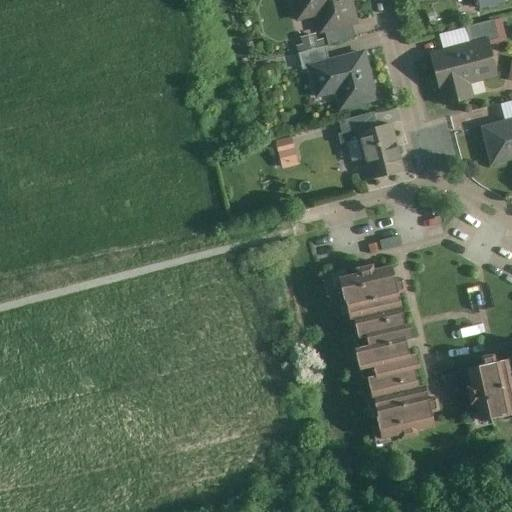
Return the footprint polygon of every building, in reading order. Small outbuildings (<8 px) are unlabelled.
[(355,21),(349,0),(285,0),(291,19),(310,14),(315,31),(320,29),(349,22),(355,21)] [(463,25),(466,39),(484,35),(485,38),(495,36),(490,18),(463,25)] [(349,22),(320,29),(324,42),(353,35),(349,22)] [(466,39),(425,50),(438,104),(470,97),(466,81),(494,74),(485,38),(484,35),(466,39)] [(302,61),(324,55),(321,44),(294,51),(298,67),(304,66),(302,61)] [(374,99),(361,46),(324,55),(302,61),(304,66),(311,96),(329,92),(334,109),(374,99)] [(351,130),(373,124),(369,111),(334,119),(337,131),(334,132),(336,141),(353,137),(351,130)] [(511,114),(476,124),(486,163),(511,156),(511,114)] [(400,169),(387,120),(373,124),(351,130),(353,137),(364,179),(400,169)] [(284,168),(300,163),(291,136),(275,141),(284,168)] [(428,427),(425,412),(431,410),(427,395),(420,396),(418,383),(411,385),(408,367),(414,366),(411,350),(403,352),(400,336),(408,334),(405,320),(399,321),(393,290),(402,288),(399,276),(391,278),(387,260),(366,265),(365,261),(347,264),(348,269),(335,272),(350,334),(359,332),(361,342),(348,345),(352,367),(365,364),(366,374),(359,375),(374,438),(392,434),(394,440),(415,435),(414,430),(428,427)] [(460,365),(464,382),(459,383),(464,402),(468,401),(472,418),(511,410),(511,354),(488,360),(486,352),(471,355),(473,363),(460,365)]
